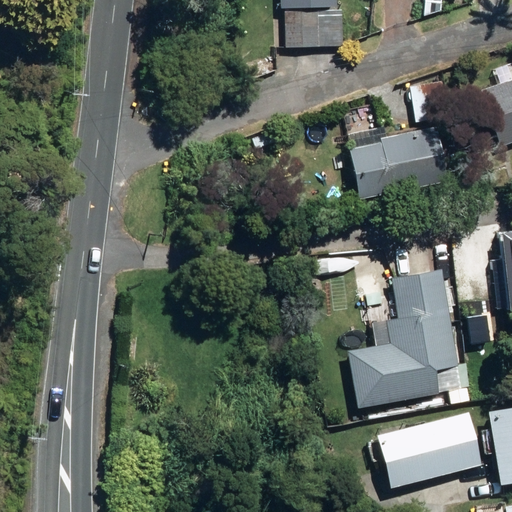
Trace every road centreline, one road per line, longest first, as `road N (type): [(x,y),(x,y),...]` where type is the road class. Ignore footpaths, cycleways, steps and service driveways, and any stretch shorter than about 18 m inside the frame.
road 1 (tertiary): [(113,0),(59,418),(56,511)]
road 2 (unknown): [(94,147),(511,1)]
road 3 (unknown): [(82,244),(172,248),(511,204)]
